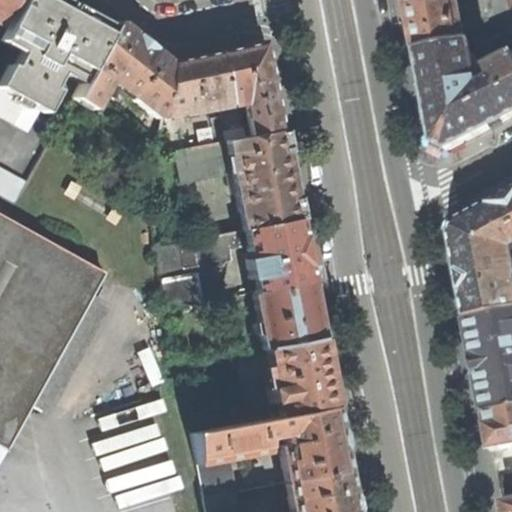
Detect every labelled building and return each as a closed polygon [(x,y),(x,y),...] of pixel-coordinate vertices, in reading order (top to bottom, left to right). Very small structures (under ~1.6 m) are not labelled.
[(0,0),(0,16),(8,0),(0,0)] [(8,64),(0,79),(0,88),(39,110),(43,111),(56,89),(51,87),(59,72),(80,84),(109,31),(113,25),(69,2),(65,0),(20,0),(0,37),(0,40),(20,51),(12,66),(8,64)] [(487,0),(495,37),(511,34),(511,17),(508,0),(406,0),(408,11),(416,52),(465,43),(455,0),(487,0)] [(117,20),(113,25),(109,31),(80,84),(74,96),(93,106),(110,77),(158,116),(161,117),(169,62),(137,36),(117,20)] [(238,47),(217,52),(227,104),(240,102),(245,105),(251,136),(279,131),(262,42),(238,47)] [(434,145),(448,151),(511,118),(511,57),(487,72),(492,83),(477,91),(469,42),(465,43),(416,52),(424,94),(434,145)] [(195,56),(169,62),(161,117),(227,104),(217,52),(195,56)] [(0,116),(28,132),(39,110),(0,88),(0,116)] [(287,172),(279,131),(251,136),(216,142),(181,149),(174,150),(180,182),(231,172),(242,230),(296,220),(287,172)] [(180,139),(181,149),(216,142),(214,135),(199,138),(199,136),(180,139)] [(0,194),(16,203),(28,182),(0,166),(0,194)] [(511,194),(511,195),(450,227),(459,272),(468,320),(511,312),(511,255),(511,249),(511,248),(511,194)] [(0,445),(5,448),(102,272),(0,215),(0,445)] [(301,250),(296,220),(242,230),(179,242),(184,269),(230,260),(228,248),(247,245),(250,259),(246,259),(249,279),(254,279),(257,291),(308,282),(301,250)] [(159,273),(184,269),(179,242),(154,246),(159,273)] [(198,273),(161,279),(167,309),(203,302),(198,273)] [(314,315),(308,282),(257,291),(252,292),(263,350),(268,349),(319,339),(314,315)] [(511,409),(511,312),(468,320),(477,365),(486,414),(511,409)] [(324,369),(319,339),(268,349),(273,387),(267,388),(270,404),(277,403),(279,418),(332,408),(324,369)] [(258,406),(248,408),(249,421),(260,419),(258,406)] [(337,437),(332,408),(279,418),(190,435),(202,499),(234,493),(227,458),(277,448),(284,483),(344,471),(337,437)] [(493,449),(511,444),(511,409),(486,414),(490,434),(493,449)] [(351,511),(349,498),(344,471),(284,483),(289,511),(237,511),(234,493),(202,499),(204,511),(351,511)] [(504,511),(511,511),(511,503),(503,505),(504,511)]
